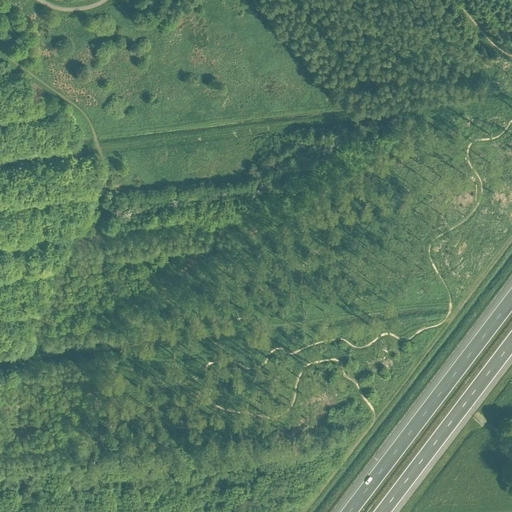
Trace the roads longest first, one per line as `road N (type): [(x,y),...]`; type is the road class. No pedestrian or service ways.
road 1 (motorway): [(511,297),(347,511)]
road 2 (track): [(511,238),(372,421)]
road 3 (motorway): [(382,511),(511,342)]
